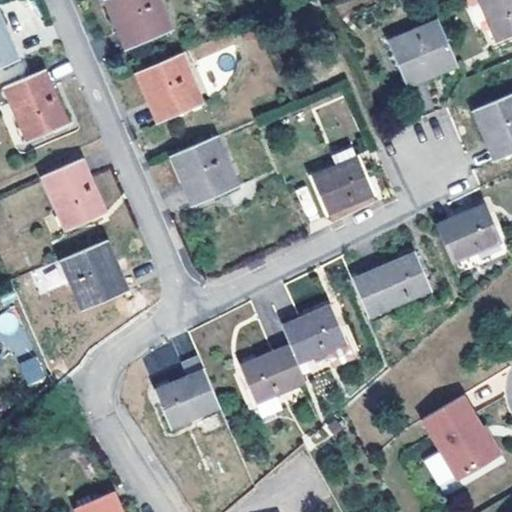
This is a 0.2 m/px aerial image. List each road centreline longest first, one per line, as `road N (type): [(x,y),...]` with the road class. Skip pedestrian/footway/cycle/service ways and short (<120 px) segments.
road 1 (residential): [(58,0),(190,312)]
road 2 (residential): [(190,312),(134,346),(98,394),(103,420),(162,511)]
road 3 (residential): [(190,312),(403,209)]
road 4 (unknown): [(0,494),(103,420)]
